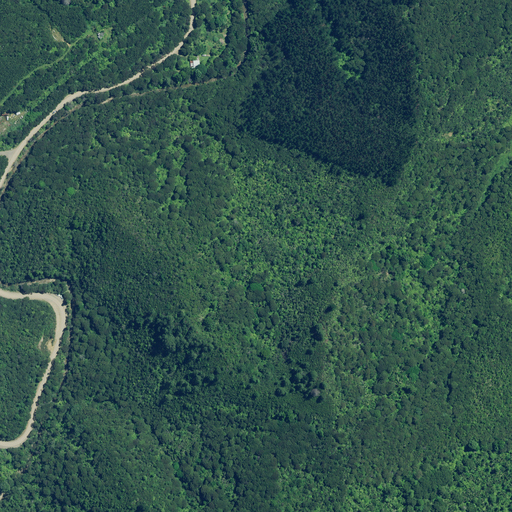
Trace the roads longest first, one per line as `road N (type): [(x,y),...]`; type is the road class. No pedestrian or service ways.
road 1 (unclassified): [(0,188),(27,138),(63,105),(181,40),(191,0)]
road 2 (unclassified): [(0,442),(12,443),(31,424),(62,327),(51,297),(0,291)]
